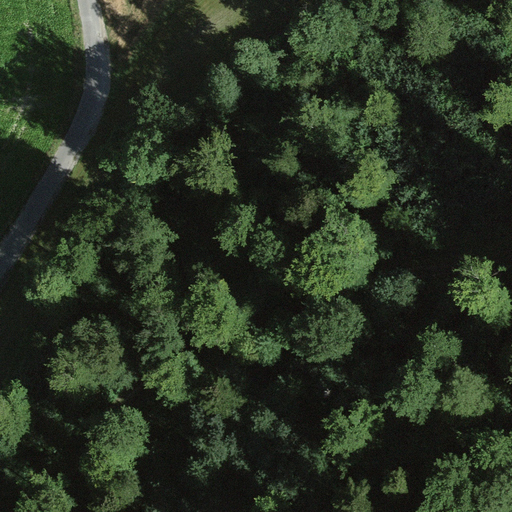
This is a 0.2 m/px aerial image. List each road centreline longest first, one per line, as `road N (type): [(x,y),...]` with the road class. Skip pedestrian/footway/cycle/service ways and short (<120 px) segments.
road 1 (track): [(26,511),(35,493),(154,378),(246,328),(351,288),(447,270)]
road 2 (residential): [(0,268),(76,140),(98,84),(89,0)]
